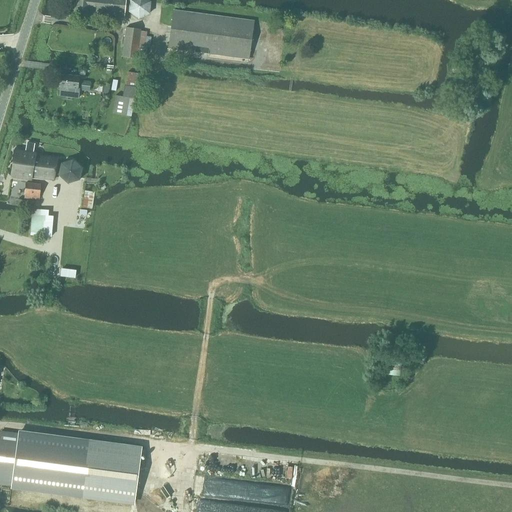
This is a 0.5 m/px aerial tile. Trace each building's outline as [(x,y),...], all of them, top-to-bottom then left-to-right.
[(125,17),(126,0),(75,0),(74,15),(92,17),(93,14),(125,17)] [(154,4),(154,1),(153,0),(128,0),(129,1),(128,4),(129,6),(129,9),(131,11),(132,13),(136,15),(140,16),(143,16),(145,16),(148,15),(150,13),(152,11),(153,9),(154,7),(154,4)] [(249,60),(254,22),(173,11),(168,49),(249,60)] [(148,31),(141,30),(126,28),(122,57),(145,61),(147,47),(151,47),(152,36),(147,36),(148,31)] [(112,114),(131,117),(136,88),(137,88),(140,74),(128,72),(125,86),(124,86),(122,97),(115,96),(112,114)] [(60,75),(58,88),(60,88),(59,96),(78,98),(79,90),(77,90),(79,77),(60,75)] [(80,90),(89,91),(90,84),(82,82),(80,90)] [(54,180),(58,160),(33,156),(34,145),(26,144),(25,152),(15,151),(11,177),(24,179),(24,176),(54,180)] [(73,160),(62,164),(59,176),(68,184),(79,180),(82,168),(73,160)] [(39,200),(41,184),(26,183),(24,198),(39,200)] [(390,352),(387,374),(403,377),(406,354),(390,352)] [(134,503),(141,449),(89,442),(89,443),(0,432),(0,435),(0,484),(82,495),(82,496),(134,503)]
